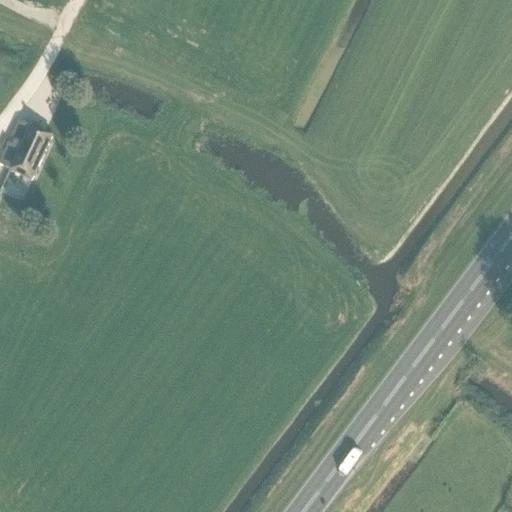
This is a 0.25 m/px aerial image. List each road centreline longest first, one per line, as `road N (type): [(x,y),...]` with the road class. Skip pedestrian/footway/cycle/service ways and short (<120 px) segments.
road 1 (trunk): [(304,511),(511,235)]
road 2 (unclassified): [(0,133),(79,0)]
